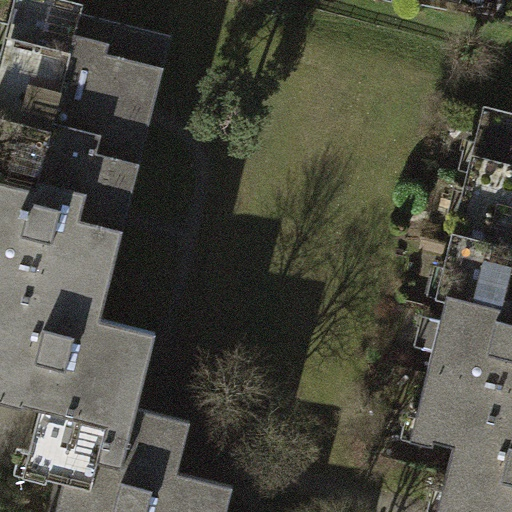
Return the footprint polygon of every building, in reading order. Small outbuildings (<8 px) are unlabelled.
[(17,0),(0,67),(0,130),(131,164),(163,36),(21,0),(17,0)] [(511,511),(511,130),(486,124),(405,441),(449,453),(434,511),(511,511)] [(105,268),(131,164),(0,130),(0,262),(46,274),(51,255),(105,268)] [(123,431),(129,408),(148,332),(92,318),(105,268),(51,255),(46,274),(0,262),(0,403),(16,407),(17,404),(32,408),(123,431)] [(218,511),(225,486),(169,472),(174,454),(182,421),(129,408),(123,431),(32,408),(28,426),(22,451),(40,455),(35,475),(56,480),(47,511),(218,511)]
